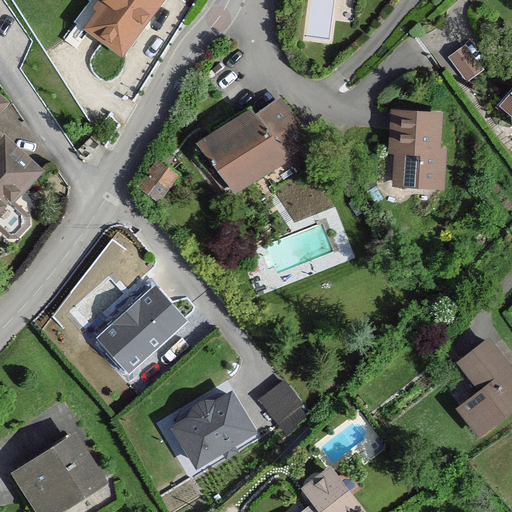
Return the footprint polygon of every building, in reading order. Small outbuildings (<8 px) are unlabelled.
[(91,32),(94,28),(106,12),(102,9),(108,0),(90,0),(92,2),(77,23),(91,32)] [(94,28),(124,49),(142,24),(143,25),(151,13),(151,12),(159,0),(108,0),(102,9),(106,12),(94,28)] [(455,60),(469,80),(482,71),(467,51),(455,60)] [(294,134),(304,126),(281,94),(257,113),(262,119),(275,108),(294,134)] [(324,152),(311,136),(304,126),(294,134),(275,108),(262,119),(257,113),(233,131),(227,124),(217,133),(222,140),(212,146),(228,168),(220,174),(236,194),(285,156),(290,153),(302,169),(324,152)] [(400,148),(397,181),(440,184),(443,151),(437,150),(440,115),(403,111),(397,111),(394,148),(400,148)] [(0,210),(10,200),(37,170),(2,142),(0,143),(0,210)] [(228,168),(212,146),(204,153),(220,174),(228,168)] [(165,195),(185,173),(158,155),(145,181),(165,195)] [(27,217),(10,200),(0,210),(0,225),(10,235),(17,234),(28,223),(27,217)] [(128,295),(132,299),(137,305),(155,289),(146,279),(128,295)] [(183,320),(155,289),(137,305),(132,299),(114,316),(119,321),(123,326),(106,341),(130,368),(183,320)] [(102,337),(106,341),(123,326),(119,321),(102,337)] [(483,428),(511,404),(511,366),(488,340),(464,359),(490,390),(468,410),(483,428)] [(281,421),(306,402),(287,377),(262,395),(281,421)] [(255,426),(234,392),(218,402),(217,400),(209,400),(204,402),(200,406),(196,413),(197,415),(181,424),(201,458),(255,426)] [(63,443),(40,456),(43,462),(19,477),(40,511),(46,511),(97,482),(80,453),(72,457),(63,443)] [(365,511),(335,473),(311,492),(326,511),(365,511)]
